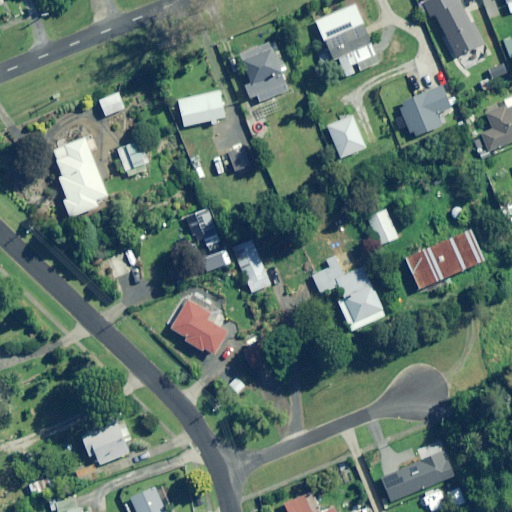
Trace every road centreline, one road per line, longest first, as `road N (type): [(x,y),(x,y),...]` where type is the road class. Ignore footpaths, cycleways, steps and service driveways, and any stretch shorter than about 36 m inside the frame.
road 1 (residential): [(221,472),(172,399),(0,235)]
road 2 (residential): [(221,472),(424,393)]
road 3 (residential): [(0,74),(179,0)]
